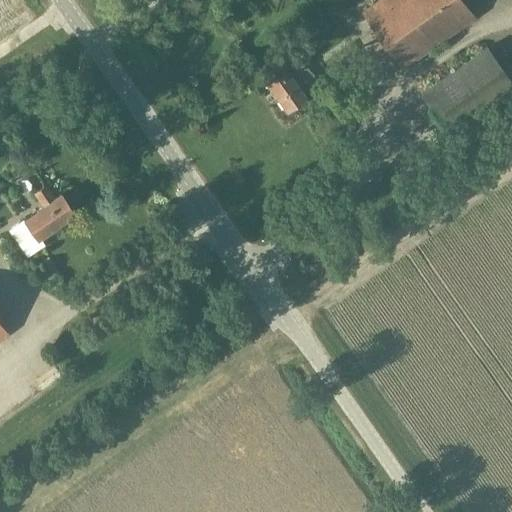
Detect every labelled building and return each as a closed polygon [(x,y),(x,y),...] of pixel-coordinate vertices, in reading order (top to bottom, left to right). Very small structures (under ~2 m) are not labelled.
[(461,0),(375,0),(361,10),(401,67),(473,16),(461,0)] [(448,134),(456,129),(511,90),(511,82),(486,45),(419,92),(448,134)] [(279,59),(260,73),(285,110),(305,96),(291,77),(305,68),(297,56),(283,66),(279,59)] [(37,238),(73,212),(59,193),(53,197),(43,184),(32,192),(42,205),(23,219),(37,238)] [(22,250),(37,240),(19,213),(4,223),(22,250)] [(214,317),(217,321),(223,317),(220,313),(214,317)]
